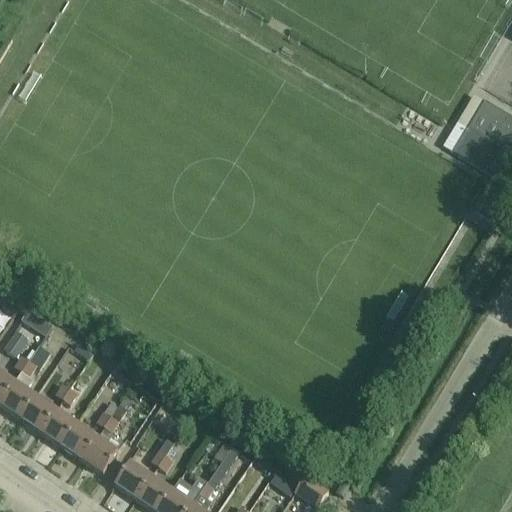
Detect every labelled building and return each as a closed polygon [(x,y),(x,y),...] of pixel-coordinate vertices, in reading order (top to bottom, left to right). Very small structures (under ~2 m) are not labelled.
[(495,229),(511,200),(511,122),(485,106),(475,123),(454,158),(494,183),(474,216),(495,229)] [(16,364),(29,345),(17,337),(4,356),(16,364)] [(88,365),(92,358),(79,349),(74,357),(88,365)] [(40,374),(51,359),(39,351),(29,367),(22,378),(15,388),(15,387),(0,409),(21,423),(36,401),(27,396),(34,385),(30,383),(37,372),(40,374)] [(22,378),(29,367),(22,362),(15,373),(22,378)] [(0,409),(15,387),(0,377),(0,409)] [(63,406),(70,395),(63,390),(55,401),(63,406)] [(70,395),(63,406),(71,411),(78,400),(70,395)] [(41,437),(56,416),(36,401),(21,423),(41,437)] [(111,422),(104,433),(111,438),(119,427),(127,415),(120,410),(111,422)] [(62,451),(77,430),(56,416),(41,437),(62,451)] [(104,417),(97,428),(104,433),(111,422),(104,417)] [(83,465),(98,444),(77,430),(62,451),(83,465)] [(104,480),(115,463),(118,458),(98,444),(83,465),(104,480)] [(208,505),(240,458),(232,453),(217,475),(207,491),(206,491),(199,500),(192,510),(193,510),(191,511),(208,511),(212,508),(208,505)] [(158,473),(166,462),(159,457),(151,468),(158,473)] [(173,466),(166,462),(158,473),(166,478),(173,467),(173,466)] [(136,505),(151,482),(131,468),(116,491),(136,505)] [(279,480),(271,491),(283,499),(291,488),(279,480)] [(147,511),(161,511),(172,496),(151,482),(136,505),(147,511)] [(306,482),(301,490),(295,500),(315,511),(318,511),(323,504),(328,495),(306,482)] [(199,500),(206,491),(199,485),(192,495),(199,500)] [(341,487),(335,498),(344,502),(350,491),(341,487)] [(191,511),(193,510),(192,510),(172,496),(161,511),(191,511)]
